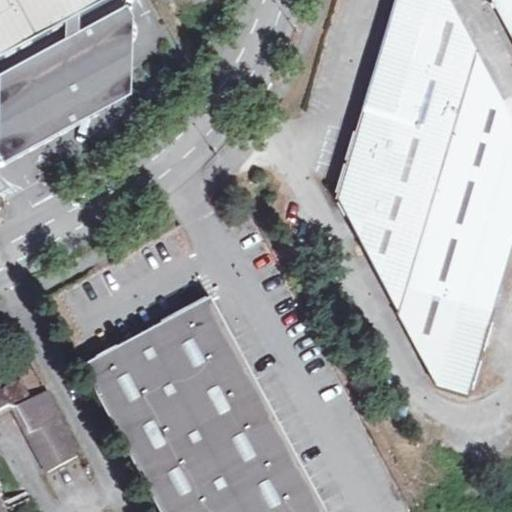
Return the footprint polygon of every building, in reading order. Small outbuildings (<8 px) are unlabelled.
[(0,0),(0,61),(1,63),(69,27),(82,20),(118,0),(0,0)] [(399,0),(390,34),(392,35),(392,39),(388,45),(389,49),(392,51),(384,79),(376,77),(337,207),(347,226),(363,230),(358,246),(438,394),(469,403),(486,347),(484,346),(483,343),(486,340),(488,336),(488,332),(483,329),(492,299),(499,301),(511,260),(511,149),(511,150),(511,148),(511,125),(444,0),(399,0)] [(511,0),(488,0),(511,43),(511,0)] [(82,20),(69,27),(68,45),(2,79),(2,156),(6,167),(134,98),(136,22),(131,10),(82,38),(82,20)] [(392,35),(390,34),(376,77),(384,79),(392,51),(389,49),(388,45),(392,39),(392,35)] [(163,511),(328,511),(214,299),(93,364),(85,369),(163,511)] [(484,346),(486,347),(499,301),(492,299),(483,329),(488,332),(488,336),(486,340),(483,343),(484,346)] [(3,390),(0,384),(0,410),(8,406),(18,410),(31,433),(27,435),(47,472),(80,456),(60,419),(62,417),(48,392),(31,400),(30,395),(25,387),(16,384),(3,390)] [(9,511),(0,495),(0,511),(9,511)]
